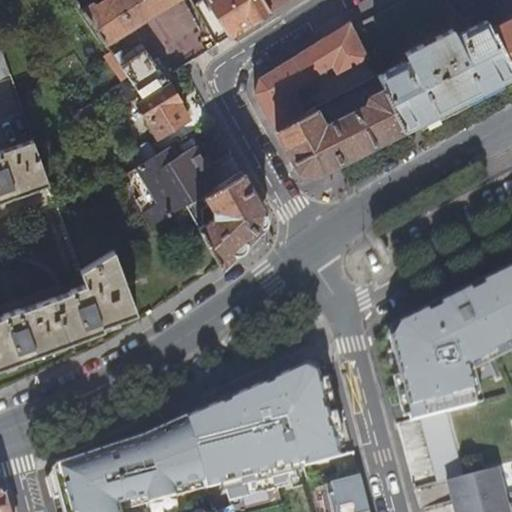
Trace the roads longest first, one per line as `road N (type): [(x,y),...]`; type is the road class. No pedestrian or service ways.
road 1 (residential): [(13,449),(46,450),(344,314)]
road 2 (secondary): [(6,428),(146,358),(309,249)]
road 3 (residential): [(309,249),(223,97),(222,79),(241,52),(325,0)]
road 4 (secondary): [(309,249),(511,126)]
road 5 (residential): [(400,511),(344,314)]
road 6 (residential): [(344,314),(511,230)]
